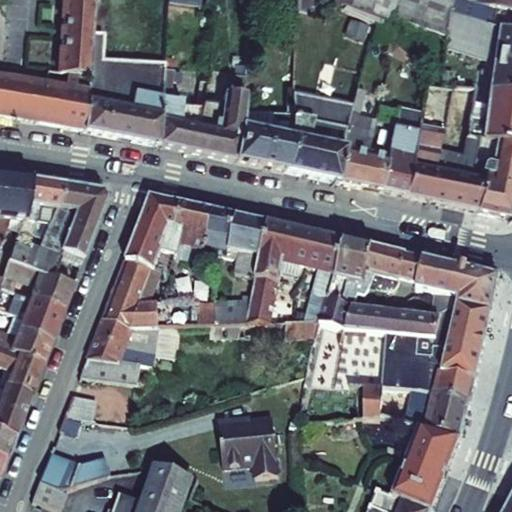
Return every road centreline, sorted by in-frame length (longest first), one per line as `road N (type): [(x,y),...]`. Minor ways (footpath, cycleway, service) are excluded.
road 1 (secondary): [(139,173),(511,257)]
road 2 (residential): [(10,511),(139,173)]
road 3 (secondary): [(0,151),(139,173)]
